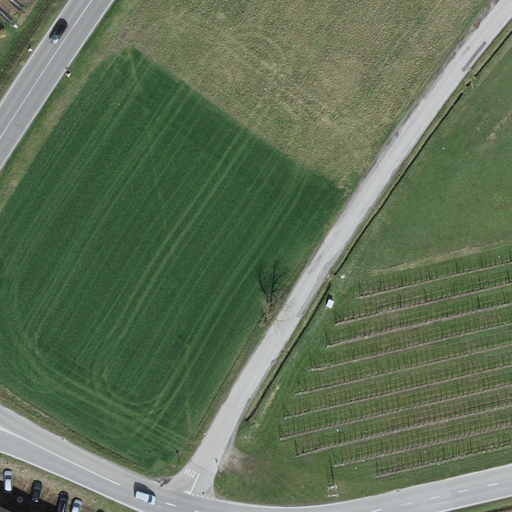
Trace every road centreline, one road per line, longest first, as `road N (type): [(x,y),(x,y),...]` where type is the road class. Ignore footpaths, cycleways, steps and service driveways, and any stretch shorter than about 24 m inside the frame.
road 1 (unclassified): [(511,7),(370,199),(174,506)]
road 2 (tertiary): [(15,435),(174,506)]
road 3 (secondary): [(0,138),(92,0)]
road 4 (tertiary): [(377,511),(511,480)]
